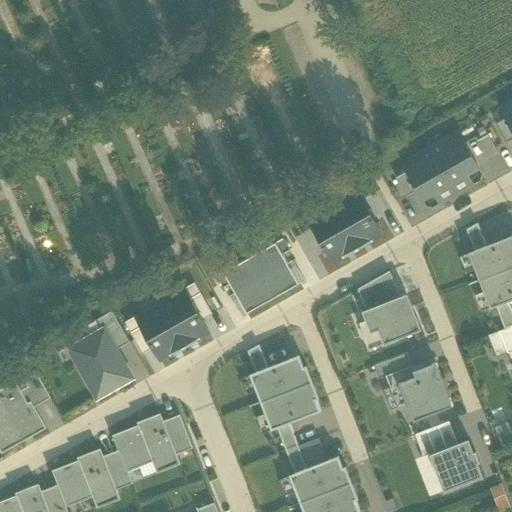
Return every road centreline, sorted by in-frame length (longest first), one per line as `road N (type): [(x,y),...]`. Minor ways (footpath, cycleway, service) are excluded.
road 1 (residential): [(188,370),(511,183)]
road 2 (residential): [(0,475),(188,370)]
road 3 (residential): [(188,370),(242,511)]
